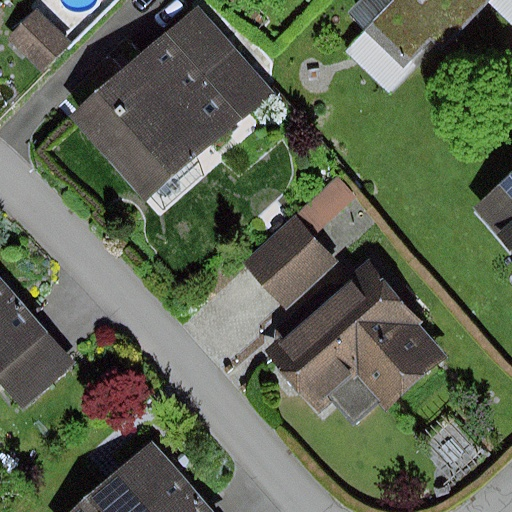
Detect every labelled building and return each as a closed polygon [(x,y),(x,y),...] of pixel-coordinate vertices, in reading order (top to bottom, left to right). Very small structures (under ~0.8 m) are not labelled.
[(371,0),(358,14),(413,66),(437,41),(450,53),(496,5),(500,0),(371,0)] [(511,0),(500,0),(496,5),(511,18),(511,0)] [(43,12),(15,38),(48,72),(75,45),(43,12)] [(208,18),(81,117),(149,203),(276,104),(208,18)] [(343,176),(250,260),(289,302),(341,255),(322,234),(362,197),(343,176)] [(511,185),(480,213),(511,249),(511,185)] [(377,262),(325,309),(315,298),(277,332),(274,357),(321,409),(359,375),(394,413),(456,358),(425,324),(429,320),(377,262)] [(0,278),(0,387),(7,382),(24,404),(70,368),(0,278)] [(214,511),(159,447),(83,511),(214,511)]
